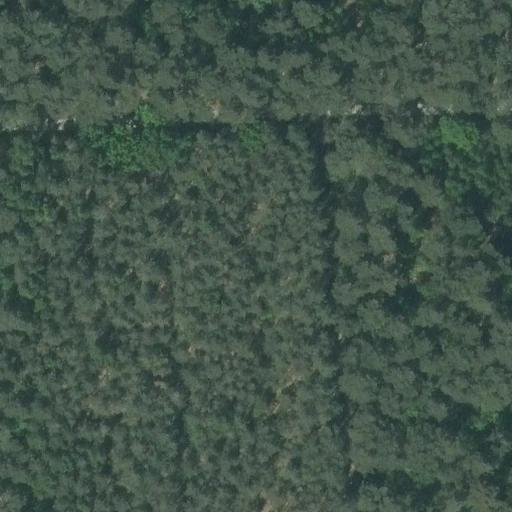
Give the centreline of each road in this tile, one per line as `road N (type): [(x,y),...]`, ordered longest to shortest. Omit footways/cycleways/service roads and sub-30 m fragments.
road 1 (track): [(354,511),(319,117)]
road 2 (track): [(6,121),(30,511)]
road 3 (track): [(151,122),(511,106)]
road 4 (track): [(151,122),(6,121)]
road 5 (track): [(128,0),(151,122)]
